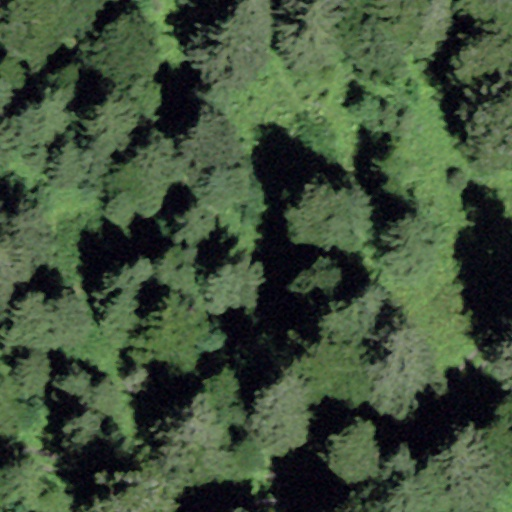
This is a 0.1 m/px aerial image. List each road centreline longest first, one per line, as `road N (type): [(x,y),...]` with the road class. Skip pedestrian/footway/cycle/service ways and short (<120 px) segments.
road 1 (track): [(511,358),(483,373),(365,508),(339,511)]
road 2 (track): [(202,511),(62,465),(0,470)]
